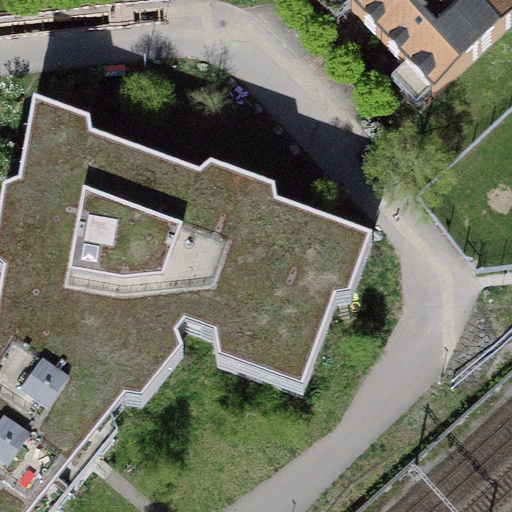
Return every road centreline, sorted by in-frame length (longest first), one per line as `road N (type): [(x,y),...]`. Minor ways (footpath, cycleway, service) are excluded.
road 1 (residential): [(392,215),(245,47),(214,27),(0,44)]
road 2 (residential): [(271,511),(369,422),(446,291),(392,215)]
